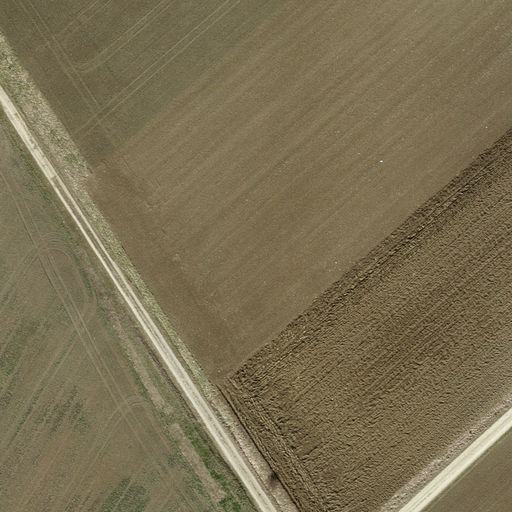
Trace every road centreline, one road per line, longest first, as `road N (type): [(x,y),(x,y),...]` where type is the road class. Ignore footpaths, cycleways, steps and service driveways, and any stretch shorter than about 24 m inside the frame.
road 1 (track): [(0,84),(274,511)]
road 2 (track): [(511,418),(409,511)]
